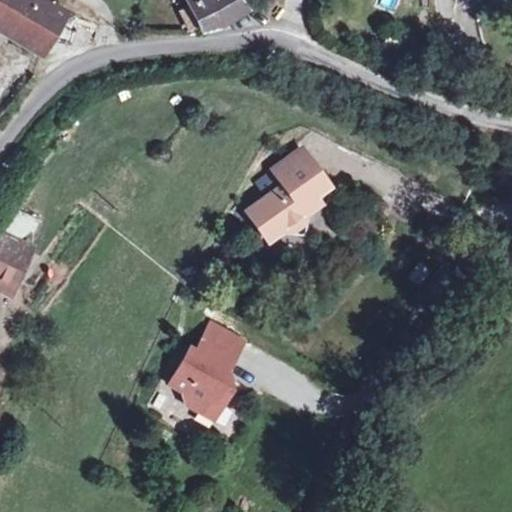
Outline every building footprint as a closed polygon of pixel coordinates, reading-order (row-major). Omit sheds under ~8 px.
[(50,43),(68,14),(43,0),(0,0),(0,33),(42,57),(50,43)] [(188,0),(190,3),(202,31),(217,28),(245,11),(237,0),(188,0)] [(191,33),(202,31),(190,3),(181,11),(191,33)] [(79,20),(68,14),(50,43),(72,47),(79,20)] [(302,149),(274,169),(285,185),(248,212),(269,240),(284,230),(295,231),(305,224),(306,213),(321,202),(317,196),(330,187),(302,149)] [(14,210),(2,234),(27,245),(39,220),(14,210)] [(27,245),(2,234),(0,232),(0,290),(13,296),(34,249),(27,245)] [(64,263),(39,297),(49,305),(74,271),(64,263)] [(187,405),(199,412),(206,399),(221,408),(232,388),(222,382),(244,342),(211,324),(196,352),(190,349),(171,385),(184,392),(187,405)] [(214,420),(221,408),(206,399),(199,412),(214,420)]
